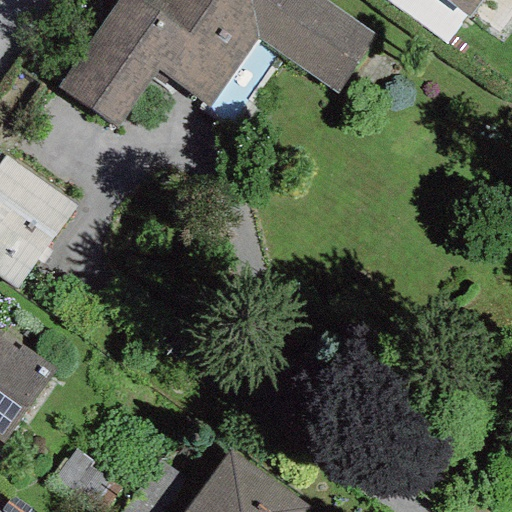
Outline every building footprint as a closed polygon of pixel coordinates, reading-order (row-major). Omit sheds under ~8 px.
[(115,0),(56,87),(117,129),(156,72),(209,108),(256,40),(335,94),(375,35),(323,0),(115,0)] [(442,0),(467,18),(480,0),(442,0)] [(76,208),(5,157),(0,164),(0,280),(14,290),(76,208)] [(21,345),(18,349),(0,336),(0,442),(1,443),(52,374),(55,369),(21,345)] [(316,511),(231,448),(183,511),(316,511)] [(74,450),(67,460),(65,458),(47,484),(88,511),(103,511),(119,489),(87,468),(91,462),(74,450)] [(120,511),(162,511),(186,479),(158,459),(120,511)] [(11,496),(1,511),(2,511),(26,511),(29,509),(11,496)]
